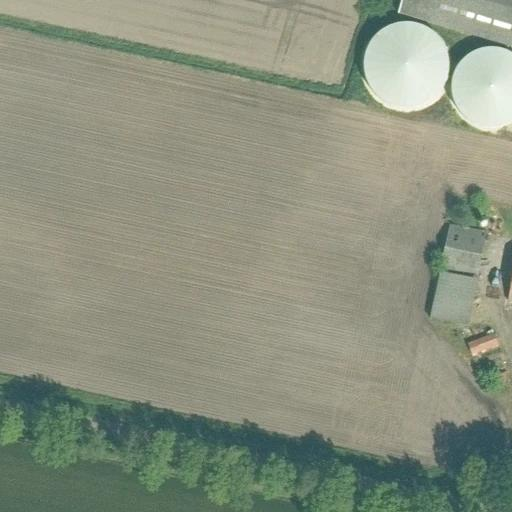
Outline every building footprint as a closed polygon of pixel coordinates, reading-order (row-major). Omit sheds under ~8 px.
[(511,0),(402,0),(398,16),(412,20),(496,46),(511,50),(511,0)] [(359,62),(358,69),(359,77),(361,84),(364,91),(368,97),(374,103),(380,107),(387,110),(394,112),(402,113),(409,112),(416,110),(423,107),(430,103),(435,97),(439,91),(442,84),(444,77),(445,69),(444,62),(442,55),(439,48),(435,41),(430,36),(423,32),(416,29),(409,27),(402,26),(394,27),(387,29),(380,32),(374,36),(368,41),(364,48),(361,55),(359,62)] [(449,85),(448,92),(449,99),(451,106),(454,112),(458,118),(463,123),(468,127),(474,129),(481,131),(488,132),(495,131),(502,129),(508,127),(511,123),(511,60),(508,58),(502,55),(495,53),(488,53),(481,53),(474,55),(468,58),(463,62),(458,67),(454,72),(451,79),(449,85)] [(483,206),(482,225),(500,225),(500,206),(483,206)] [(476,278),(484,233),(448,226),(440,271),(476,278)] [(471,357),(497,347),(493,335),(466,345),(471,357)]
